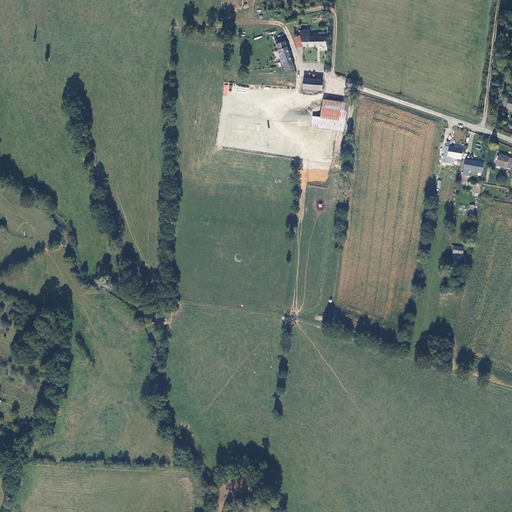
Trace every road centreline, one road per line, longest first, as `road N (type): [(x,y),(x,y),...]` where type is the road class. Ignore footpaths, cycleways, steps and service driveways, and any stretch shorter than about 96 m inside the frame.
road 1 (unclassified): [(511,140),(312,70),(279,77)]
road 2 (track): [(482,129),(500,0)]
